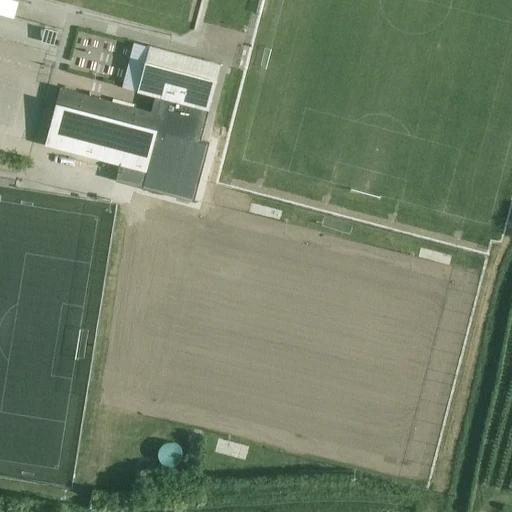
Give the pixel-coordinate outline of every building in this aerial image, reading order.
[(0,0),(0,9),(13,13),(16,0),(0,0)] [(66,62),(94,66),(99,31),(71,27),(66,62)] [(101,76),(130,79),(134,47),(105,43),(101,76)] [(54,111),(45,145),(121,164),(117,180),(117,181),(142,187),(194,201),(209,144),(207,144),(200,142),(221,64),(198,58),(149,45),(137,91),(161,97),(157,113),(60,88),(56,105),(57,105),(55,111),(54,111)] [(155,444),(164,459),(180,450),(170,435),(155,444)]
